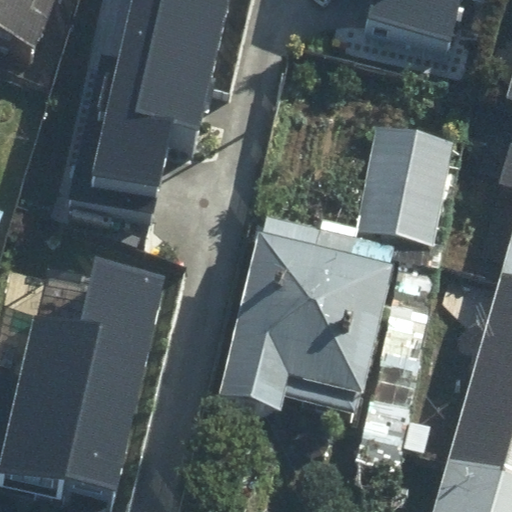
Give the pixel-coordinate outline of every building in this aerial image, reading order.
[(0,0),(0,75),(20,83),(47,0),(0,0)] [(229,0),(139,0),(65,226),(168,252),(229,0)] [(476,0),(334,0),(331,22),(465,62),(476,0)] [(511,57),(491,128),(511,134),(511,57)] [(449,159),(365,146),(353,218),(373,221),(368,253),(432,263),(449,159)] [(511,511),(511,193),(426,511),(511,511)] [(387,266),(247,230),(198,424),(265,441),(272,413),(344,432),(387,266)] [(139,511),(181,323),(82,288),(53,325),(103,342),(65,511),(139,511)] [(43,511),(86,356),(19,338),(0,408),(0,508),(14,511),(43,511)]
